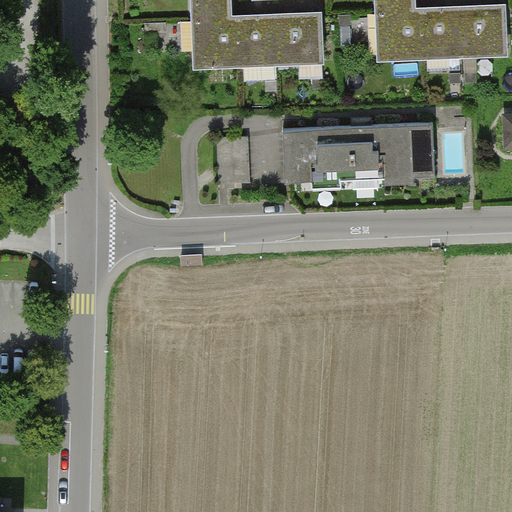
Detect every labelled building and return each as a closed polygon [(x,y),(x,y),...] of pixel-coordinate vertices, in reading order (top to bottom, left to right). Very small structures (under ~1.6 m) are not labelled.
[(195,0),(198,63),(321,59),(319,13),(300,14),(260,15),(232,16),(225,17),(224,0),(195,0)] [(378,0),(381,55),(507,50),(506,6),(485,7),(444,9),(419,10),(411,10),(410,0),(378,0)] [(511,111),(500,112),(501,150),(511,149),(511,111)] [(433,129),(279,132),(280,183),(434,179),(433,129)] [(248,137),(215,139),(218,188),(251,185),(248,137)] [(202,257),(181,257),(182,269),(203,268),(202,257)]
